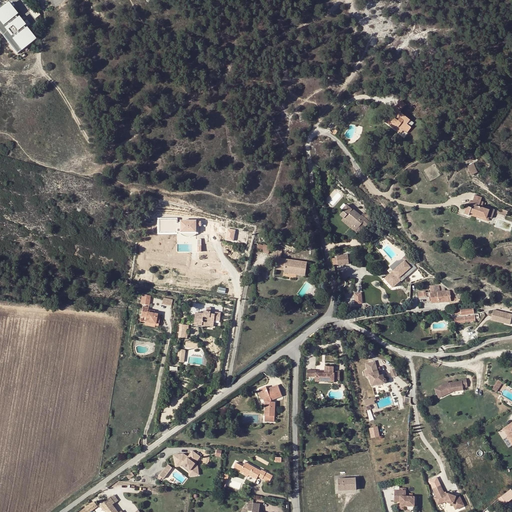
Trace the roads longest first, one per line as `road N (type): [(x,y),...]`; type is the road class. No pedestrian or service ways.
road 1 (residential): [(326,317),(332,294),(313,217),(307,139),(320,131),(330,137),(388,198)]
road 2 (residential): [(288,347),(65,511)]
road 3 (residential): [(296,511),(288,347)]
road 4 (track): [(347,0),(367,29),(368,51),(312,132)]
road 5 (unknown): [(144,453),(168,333),(163,306)]
road 6 (residential): [(403,352),(420,434),(448,487)]
